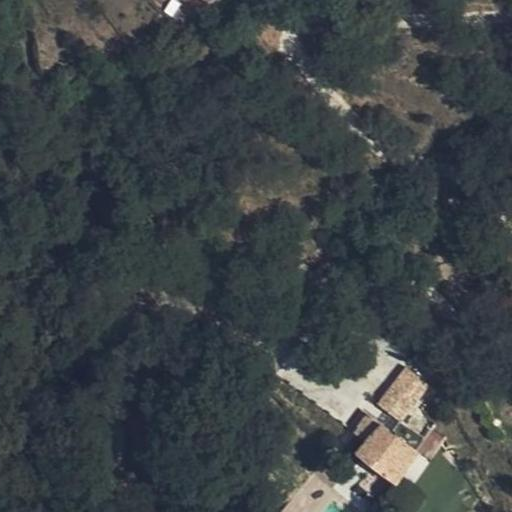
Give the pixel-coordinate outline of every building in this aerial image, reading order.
[(405,366),(375,402),(400,422),(430,386),(405,366)] [(349,441),(355,445),(368,423),(362,419),(349,441)] [(388,436),(394,425),(386,420),(379,431),(388,436)] [(421,440),(394,425),(388,436),(379,431),(368,423),(355,445),(360,449),(355,460),(396,485),(421,440)] [(433,454),(443,436),(431,429),(421,448),(433,454)]
